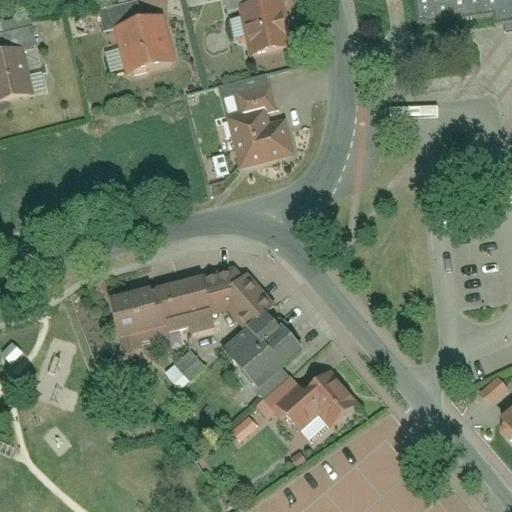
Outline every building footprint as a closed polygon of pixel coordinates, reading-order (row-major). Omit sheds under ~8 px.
[(276,0),(229,9),(238,62),(291,52),(281,0),(276,0)] [(511,0),(423,0),(428,33),(504,21),(511,19),(511,0)] [(107,32),(117,80),(169,68),(158,20),(107,32)] [(0,106),(31,100),(22,53),(28,52),(24,30),(0,34),(0,106)] [(40,76),(29,78),(34,96),(45,93),(40,76)] [(218,116),(228,170),(287,160),(279,120),(266,122),(264,107),(218,116)] [(215,270),(188,292),(215,323),(241,300),(215,270)] [(97,299),(110,349),(193,327),(180,278),(97,299)] [(237,394),(281,354),(242,312),(198,352),(237,394)] [(190,378),(203,372),(195,355),(182,362),(190,378)] [(307,431),(332,409),(299,372),(281,388),(273,379),(244,404),(275,438),(297,419),(307,431)] [(473,399),(483,411),(505,392),(495,380),(473,399)] [(511,413),(501,423),(511,435),(511,413)] [(241,448),(261,432),(250,419),(230,435),(241,448)]
